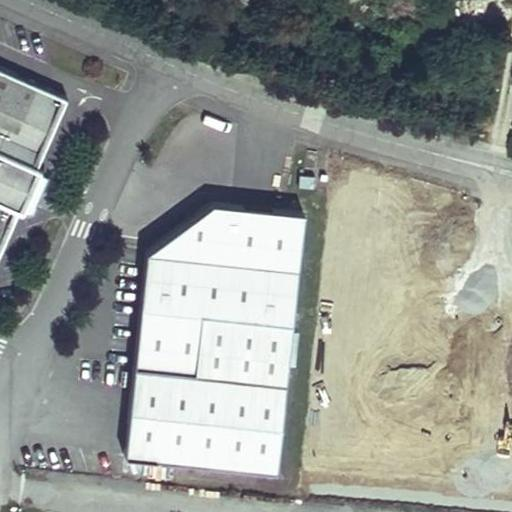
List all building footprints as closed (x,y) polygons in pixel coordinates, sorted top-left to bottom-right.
[(67,95),(0,64),(0,174),(26,186),(67,95)] [(0,174),(0,244),(26,186),(0,174)] [(151,250),(124,454),(276,474),(310,215),(219,203),(151,250)] [(511,311),(500,313),(501,330),(504,369),(511,368),(511,311)] [(474,317),(456,314),(454,342),(461,342),(472,343),(474,317)] [(501,330),(493,332),(497,370),(504,369),(501,330)] [(472,343),(461,342),(459,352),(472,354),(472,343)]
